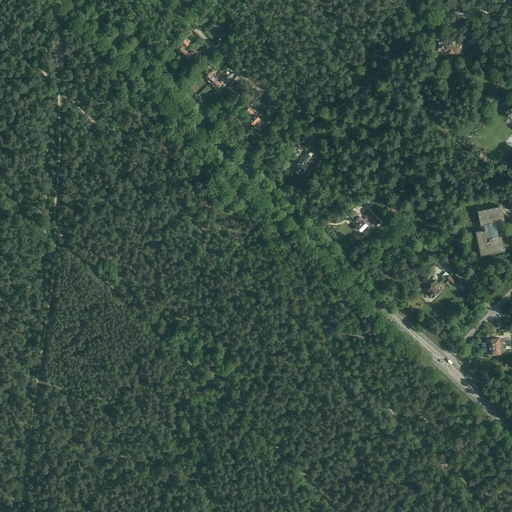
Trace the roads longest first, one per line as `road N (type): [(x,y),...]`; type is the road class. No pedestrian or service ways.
road 1 (track): [(492,511),(73,100)]
road 2 (primary): [(442,365),(69,0)]
road 3 (track): [(59,85),(51,279),(18,511)]
road 4 (residential): [(493,311),(198,30)]
